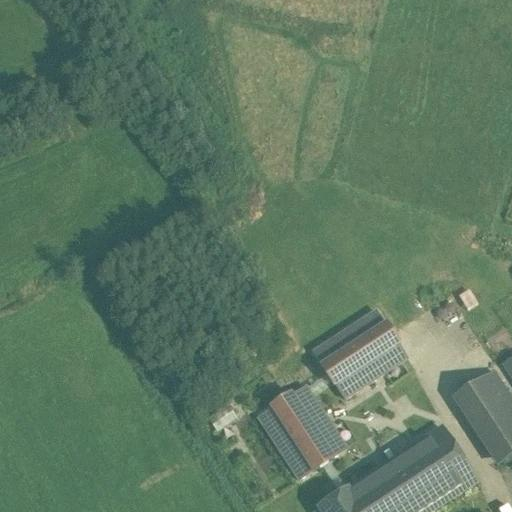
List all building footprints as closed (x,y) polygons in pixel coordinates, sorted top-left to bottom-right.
[(407,361),(376,314),(314,354),(345,402),(407,361)] [(317,373),(302,381),(308,391),(323,382),(317,373)] [(503,466),(511,460),(511,401),(494,374),(457,398),(503,466)] [(306,390),(259,421),(299,483),(347,452),(306,390)] [(433,511),(469,489),(477,484),(443,431),(318,511),(433,511)]
